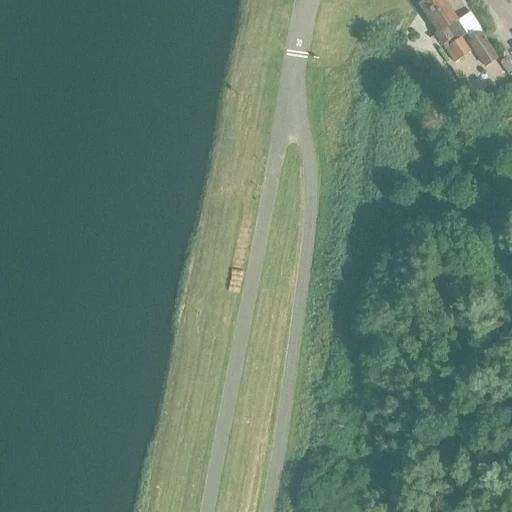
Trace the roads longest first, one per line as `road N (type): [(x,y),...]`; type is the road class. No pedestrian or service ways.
road 1 (unclassified): [(208,511),(288,109)]
road 2 (unclassified): [(279,511),(312,194),(306,139),(288,109)]
